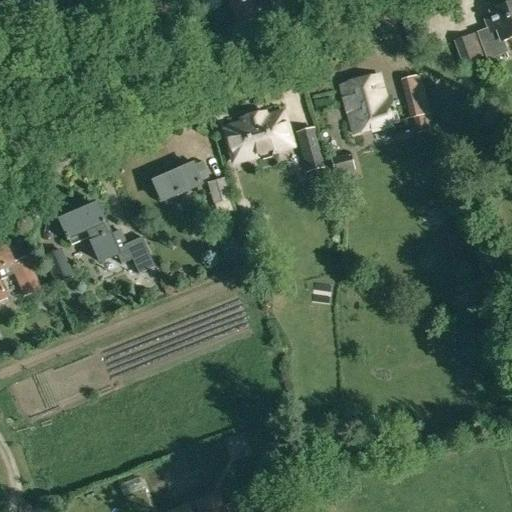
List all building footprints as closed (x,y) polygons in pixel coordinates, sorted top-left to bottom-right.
[(227,0),(239,26),(255,19),(253,14),(258,12),(253,1),(248,3),(247,0),(227,0)] [(511,3),(490,11),(492,18),(485,20),(488,29),(478,33),(478,34),(455,42),(467,73),(481,68),(477,59),(486,55),(488,59),(507,52),(503,42),(511,38),(511,3)] [(341,86),(353,134),(397,123),(391,98),(386,100),(380,76),(341,86)] [(427,101),(410,106),(413,118),(430,114),(427,101)] [(225,129),(234,162),(258,155),(263,160),(272,157),(274,151),(292,146),(283,113),(265,118),(264,113),(241,120),(242,124),(225,129)] [(307,173),(326,168),(315,128),(296,133),(307,173)] [(334,171),(335,176),(355,170),(351,153),(330,158),(331,162),(325,164),(328,173),(334,171)] [(153,182),(162,202),(202,185),(200,180),(207,177),(202,164),(194,167),(193,165),(153,182)] [(221,218),(223,228),(238,224),(230,197),(230,198),(224,178),(208,183),(214,204),(218,219),(221,218)] [(89,238),(100,263),(128,251),(119,231),(109,235),(104,224),(106,224),(98,205),(60,222),(71,246),(89,238)] [(0,301),(7,298),(0,283),(0,279),(15,273),(25,296),(40,289),(19,241),(8,247),(7,246),(0,249),(0,301)] [(257,260),(269,257),(266,245),(254,248),(257,260)] [(43,257),(56,285),(74,277),(62,248),(43,257)] [(224,511),(217,494),(195,503),(198,511),(224,511)]
